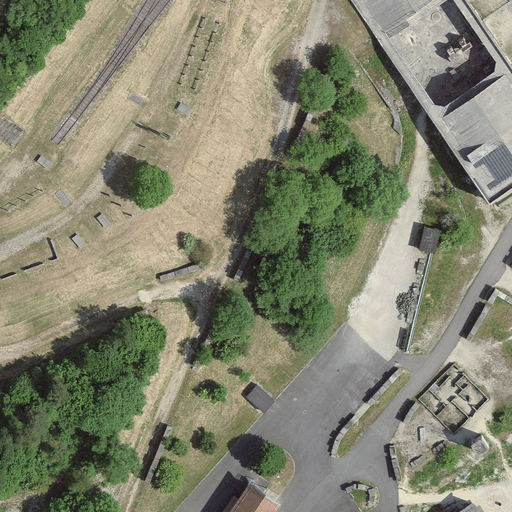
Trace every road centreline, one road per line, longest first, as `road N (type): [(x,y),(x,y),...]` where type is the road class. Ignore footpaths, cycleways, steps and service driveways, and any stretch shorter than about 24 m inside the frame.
road 1 (track): [(322,0),(275,157),(125,511)]
road 2 (track): [(309,410),(359,337),(403,245),(429,132)]
road 3 (track): [(227,275),(0,351)]
road 4 (track): [(496,493),(385,504),(373,439)]
road 5 (residential): [(309,410),(272,422),(189,511)]
